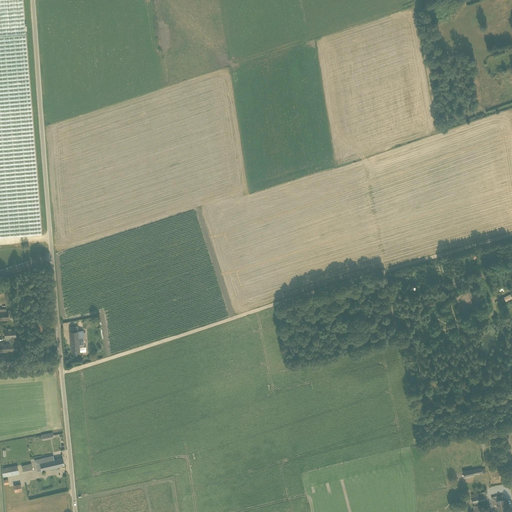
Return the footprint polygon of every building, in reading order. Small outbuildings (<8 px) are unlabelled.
[(22,0),(0,0),(0,237),(42,234),(22,0)] [(0,295),(0,310),(9,310),(7,295),(0,295)] [(8,312),(0,312),(0,321),(9,320),(8,312)] [(0,342),(0,349),(0,352),(17,351),(17,344),(16,344),(16,338),(16,330),(5,331),(5,339),(10,339),(10,344),(4,345),(3,342),(0,342)] [(83,331),(80,331),(70,332),(72,353),(80,352),(86,352),(86,347),(84,347),(83,331)] [(53,456),(35,460),(37,472),(42,471),(65,465),(63,458),(54,460),(53,456)] [(23,473),(33,470),(31,464),(22,466),(23,473)] [(19,473),(18,466),(2,469),(3,476),(19,473)] [(20,484),(14,486),(15,492),(22,491),(20,484)] [(485,501),(484,495),(486,495),(486,492),(471,495),(473,506),(473,511),(481,511),(481,505),(479,505),(478,502),(485,501)] [(498,511),(502,511),(506,511),(503,495),(492,497),(493,505),(497,504),(498,511)]
